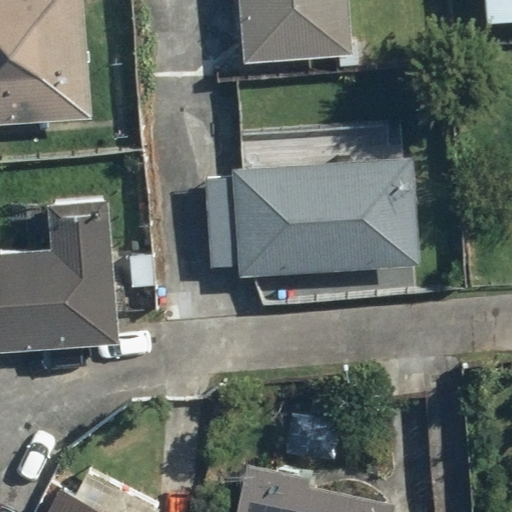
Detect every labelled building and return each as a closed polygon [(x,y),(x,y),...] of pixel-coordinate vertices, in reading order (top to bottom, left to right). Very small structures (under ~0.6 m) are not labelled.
[(74,0),(0,0),(0,121),(82,116),(74,0)] [(349,0),(235,0),(239,57),(352,51),(349,0)] [(234,158),(238,273),(418,268),(415,153),(234,158)] [(46,198),(49,249),(0,251),(0,346),(119,342),(116,274),(112,195),(46,198)] [(249,457),(234,511),(406,511),(392,508),(393,503),(306,481),(308,472),(249,457)] [(82,462),(68,489),(55,483),(40,511),(154,511),(160,502),(82,462)]
